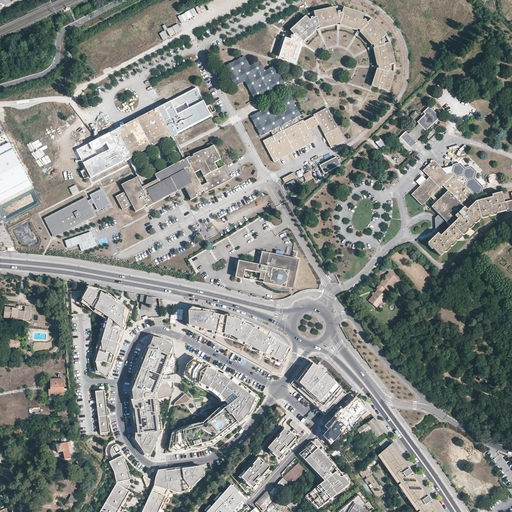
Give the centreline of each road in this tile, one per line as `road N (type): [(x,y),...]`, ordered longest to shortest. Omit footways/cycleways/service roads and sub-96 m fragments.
road 1 (residential): [(280,389),(181,337),(155,329),(137,336),(119,409),(140,458),(154,465),(210,458),(258,415)]
road 2 (primary): [(297,309),(0,260)]
road 3 (primary): [(0,266),(185,294),(291,329)]
road 4 (primary): [(313,345),(338,358),(418,456)]
road 5 (residential): [(254,498),(316,427),(280,389)]
road 6 (residential): [(332,323),(352,315),(427,406)]
